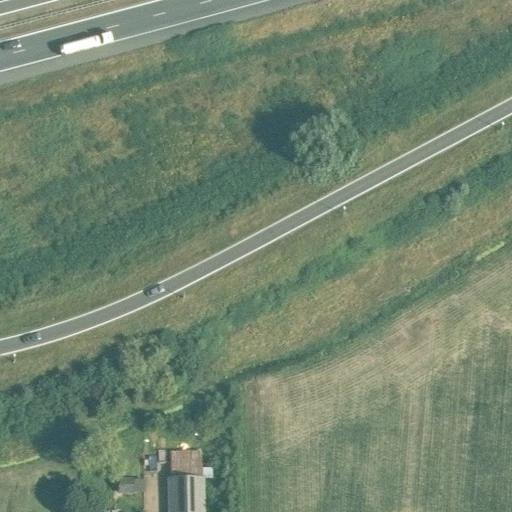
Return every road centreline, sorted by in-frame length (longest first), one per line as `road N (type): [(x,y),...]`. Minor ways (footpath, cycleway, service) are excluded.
road 1 (motorway): [(0,351),(102,321),(197,277),(511,108)]
road 2 (motorway): [(0,61),(222,0)]
